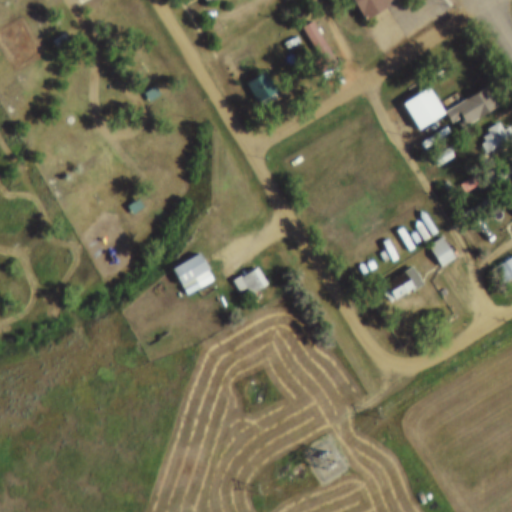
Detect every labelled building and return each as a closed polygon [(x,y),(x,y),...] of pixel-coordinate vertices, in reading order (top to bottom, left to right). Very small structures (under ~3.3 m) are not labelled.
[(351,0),(360,17),(393,0),(351,0)] [(296,14),(305,8),(327,42),(317,48),(296,14)] [(48,26),(59,20),(64,28),(54,35),(48,26)] [(257,58),(272,81),(251,94),(237,71),(257,58)] [(150,72),(156,81),(145,88),(139,79),(150,72)] [(245,84),(257,105),(277,94),(264,73),(245,84)] [(438,99),(478,74),(490,94),(450,119),(438,99)] [(419,75),(435,100),(410,116),(394,90),(419,75)] [(450,111),(464,129),(496,106),(482,88),(450,111)] [(160,96),(156,89),(145,95),(149,102),(160,96)] [(482,120),(479,116),(491,108),(497,118),(503,114),(509,122),(481,140),(475,131),(479,129),(476,124),(482,120)] [(424,126),(417,114),(401,123),(408,135),(424,126)] [(480,145),(487,156),(511,140),(511,131),(509,127),(504,130),(499,122),(481,133),(487,141),(480,145)] [(442,134),(447,143),(430,153),(425,145),(442,134)] [(484,166),(506,151),(505,150),(511,145),(511,166),(492,179),(484,166)] [(432,158),(437,167),(455,157),(449,148),(432,158)] [(441,167),(446,175),(475,156),(482,167),(446,190),(434,171),(441,167)] [(511,164),(493,176),(502,190),(511,184),(511,164)] [(122,191),(133,184),(139,192),(129,199),(122,191)] [(343,220),(352,235),(379,220),(370,204),(343,220)] [(434,224),(447,245),(433,254),(420,233),(434,224)] [(427,248),(441,269),(455,259),(440,239),(427,248)] [(191,240),(207,266),(179,284),(163,257),(191,240)] [(506,243),(511,253),(511,259),(492,273),(483,257),(506,243)] [(404,252),(415,269),(382,290),(372,273),(404,252)] [(239,275),(232,279),(225,267),(232,262),(233,264),(250,254),(261,271),(243,282),(239,275)] [(171,270),(186,297),(213,282),(199,255),(171,270)] [(489,272),(499,288),(511,279),(511,260),(511,259),(489,272)] [(421,286),(411,269),(381,287),(391,304),(421,286)] [(237,294),(247,290),(248,295),(266,288),(259,270),(232,279),(237,294)]
